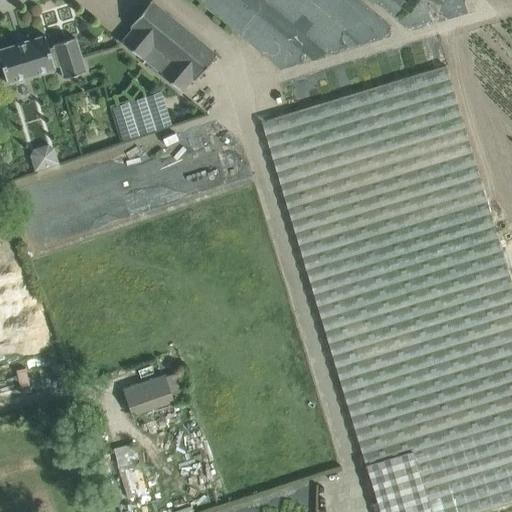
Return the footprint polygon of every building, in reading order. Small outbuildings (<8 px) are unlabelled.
[(181,91),(192,78),(195,80),(216,55),(151,1),(130,26),(133,29),(122,42),(142,59),(161,74),(160,75),(181,91)] [(16,45),(15,45),(0,49),(0,61),(7,84),(55,69),(55,67),(60,65),(64,79),(86,72),(75,38),(53,45),(54,48),(49,49),(45,36),(26,42),(26,41),(16,44),(16,45)] [(261,122),(366,463),(511,418),(511,280),(446,65),(261,122)] [(191,97),(210,112),(217,104),(198,88),(191,97)] [(31,156),(36,171),(59,163),(54,149),(48,146),(34,150),(31,156)] [(131,415),(174,400),(173,397),(184,393),(176,371),(165,375),(165,372),(123,387),(131,415)] [(511,418),(366,463),(380,511),(472,511),(511,500),(511,418)] [(145,494),(137,444),(118,447),(127,497),(145,494)]
